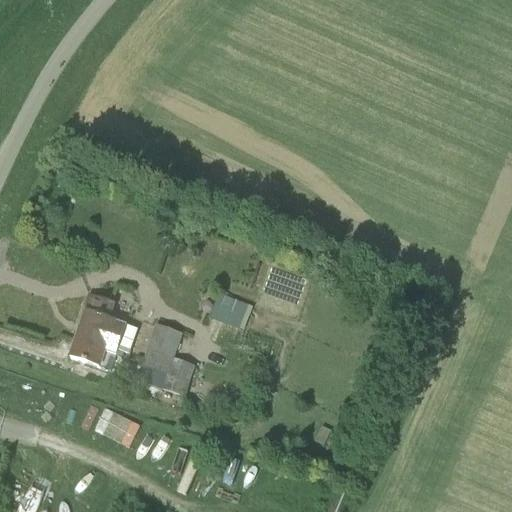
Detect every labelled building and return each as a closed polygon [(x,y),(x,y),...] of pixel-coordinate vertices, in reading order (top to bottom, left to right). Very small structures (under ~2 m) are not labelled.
[(243,331),(252,308),(222,296),(213,320),(243,331)] [(113,306),(92,298),(86,316),(83,316),(80,325),(83,326),(76,345),(115,359),(117,352),(129,356),(137,330),(117,324),(109,321),(113,306)] [(167,377),(162,392),(185,400),(196,368),(174,360),(182,335),(156,328),(142,368),(167,377)] [(70,360),(89,367),(109,374),(115,359),(76,345),(70,360)] [(137,383),(162,392),(167,377),(142,368),(137,383)] [(323,448),(330,433),(322,429),(315,444),(323,448)]
